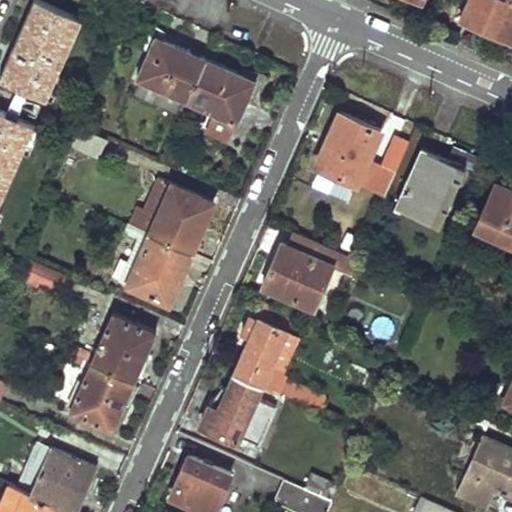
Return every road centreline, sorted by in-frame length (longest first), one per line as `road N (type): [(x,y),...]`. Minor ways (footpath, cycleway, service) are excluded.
road 1 (residential): [(333,25),(116,511)]
road 2 (residential): [(511,100),(333,25)]
